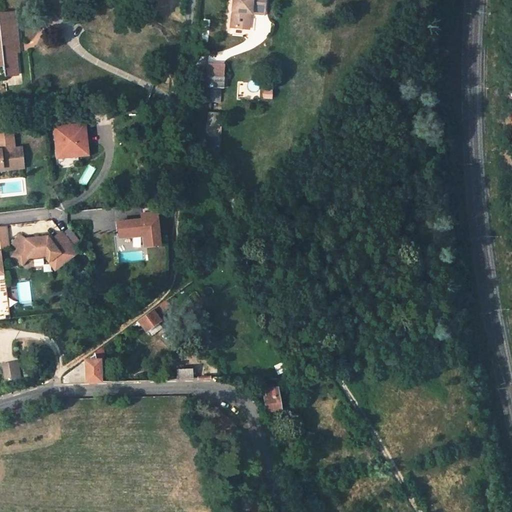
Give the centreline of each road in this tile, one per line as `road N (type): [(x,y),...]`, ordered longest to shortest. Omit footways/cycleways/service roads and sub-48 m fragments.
road 1 (track): [(422,511),(183,105)]
road 2 (unclassified): [(0,405),(54,390),(217,388),(239,396),(254,415),(285,511)]
road 3 (track): [(54,390),(57,375),(164,296),(172,279),(183,105)]
